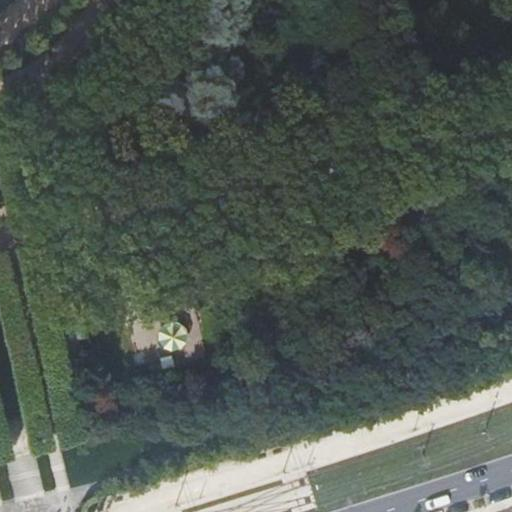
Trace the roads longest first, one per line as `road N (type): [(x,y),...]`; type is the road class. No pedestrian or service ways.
road 1 (track): [(11,234),(511,117)]
road 2 (motorway): [(511,431),(261,511)]
road 3 (track): [(0,105),(33,90),(90,34),(107,0)]
road 4 (primary): [(511,469),(384,511)]
road 5 (motorway): [(384,511),(511,470)]
